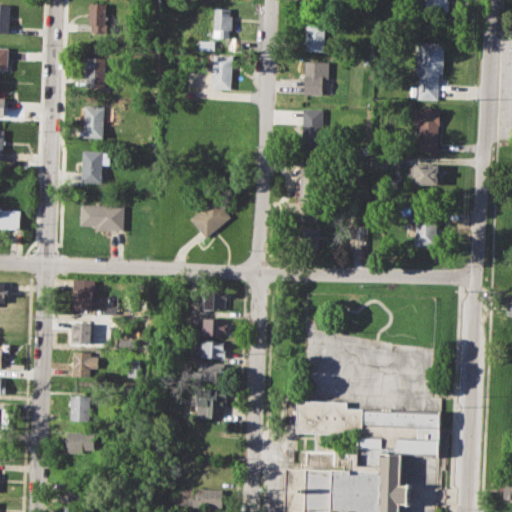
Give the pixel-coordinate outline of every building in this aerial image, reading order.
[(425,0),(446,0),(446,12),(425,11),(425,0)] [(90,2),(107,3),(107,33),(90,32),(90,2)] [(0,3),(11,4),(10,32),(0,32),(0,3)] [(215,7),(230,7),(230,36),(214,35),(215,7)] [(305,20),(326,20),(325,51),(305,51),(305,20)] [(416,40),(444,41),(443,74),(439,74),(439,99),(418,98),(417,95),(409,95),(410,85),(418,85),(418,71),(415,71),(416,40)] [(0,46),(8,47),(7,68),(0,68),(0,46)] [(214,53),(232,54),(231,88),(213,87),(214,70),(207,69),(207,61),(214,61),(214,53)] [(88,56),(107,57),(106,87),(87,86),(88,56)] [(306,60),(329,61),(329,77),(322,77),(321,94),(305,93),(306,60)] [(85,104),(104,105),(103,137),(84,136),(85,104)] [(303,107),(323,107),(322,142),(303,142),(303,107)] [(409,107),(440,108),(438,150),(418,150),(419,122),(409,122),(409,107)] [(82,181),(84,149),(114,151),(113,164),(104,164),(103,182),(82,181)] [(416,164),(443,165),(443,184),(416,184),(416,164)] [(301,167),(324,168),(323,203),(300,203),(301,167)] [(191,216),(196,212),(194,209),(207,199),(209,202),(217,196),(233,216),(207,236),(191,216)] [(0,200),(3,201),(3,208),(27,209),(25,230),(0,227),(0,200)] [(81,204),(125,205),(124,230),(97,229),(97,224),(80,224),(81,204)] [(415,209),(439,210),(438,244),(414,244),(415,209)] [(355,239),(364,239),(364,224),(355,224),(355,239)] [(296,228),(320,228),(319,248),(296,247),(296,228)] [(0,281),(12,282),(12,296),(6,296),(6,302),(0,302),(0,281)] [(71,289),(92,290),(91,310),(70,309),(71,289)] [(205,291),(227,292),(226,310),(204,309),(205,291)] [(106,306),(117,306),(117,314),(106,314),(106,306)] [(203,317),(227,318),(226,335),(202,334),(203,317)] [(71,322),(91,322),(90,342),(70,342),(71,322)] [(196,339),(231,341),(230,357),(200,356),(200,353),(196,353),(196,339)] [(73,351),(91,351),(91,356),(99,357),(98,368),(91,368),(90,376),(72,375),(73,351)] [(128,360),(140,360),(140,376),(128,376),(128,360)] [(195,361),(228,362),(227,381),(194,380),(195,361)] [(198,388),(228,389),(227,406),(223,405),(223,410),(220,410),(219,417),(197,416),(198,405),(191,404),(192,392),(198,393),(198,388)] [(70,395),(90,395),(89,419),(69,418),(70,395)] [(290,400),(305,401),(347,402),(347,409),(441,413),(440,456),(403,455),(402,485),(410,485),(410,503),(401,503),(400,511),(299,511),(285,511),(286,466),(302,467),(303,450),(317,450),(317,430),(300,430),(301,421),(289,420),(290,400)] [(67,430),(93,431),(93,452),(67,451),(67,430)] [(65,479),(90,479),(90,499),(65,498),(65,479)] [(501,479),(511,479),(511,498),(504,498),(504,489),(500,489),(501,479)] [(179,487),(224,489),(223,507),(171,504),(172,494),(179,494),(179,487)]
